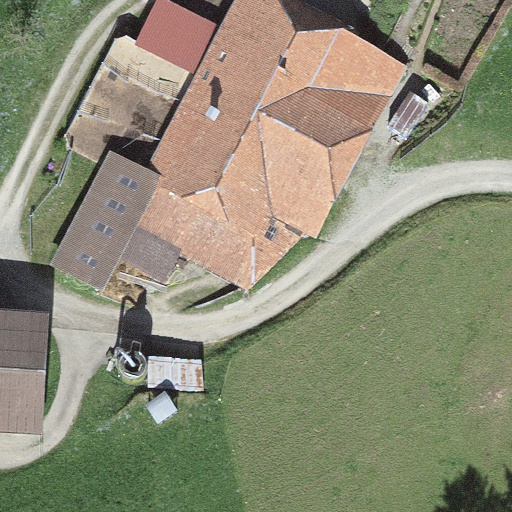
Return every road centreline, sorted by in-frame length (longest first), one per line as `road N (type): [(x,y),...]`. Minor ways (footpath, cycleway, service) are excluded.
road 1 (track): [(0,297),(206,329),(256,309),(419,191),(478,176),(511,177)]
road 2 (track): [(133,0),(88,45),(0,245)]
